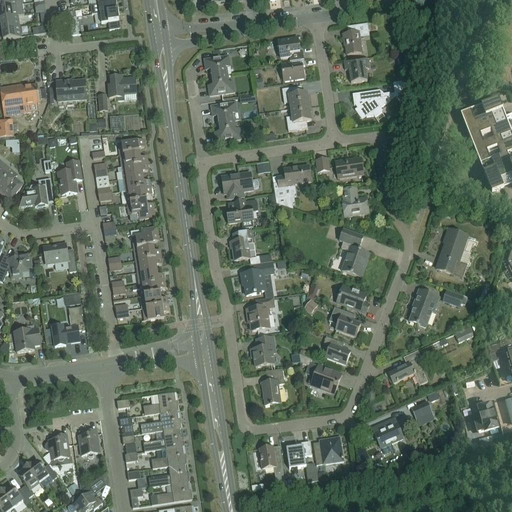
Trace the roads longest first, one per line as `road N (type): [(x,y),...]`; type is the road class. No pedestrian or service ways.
road 1 (residential): [(330,143),(375,143),(407,248),(349,411),(338,420),(255,430),(242,420),(201,163)]
road 2 (tertiary): [(204,347),(160,42)]
road 3 (tertiary): [(231,511),(204,347)]
road 4 (residential): [(122,511),(102,367)]
road 5 (residential): [(115,364),(96,226)]
road 6 (residential): [(201,163),(330,143)]
road 7 (residential): [(330,143),(317,17)]
